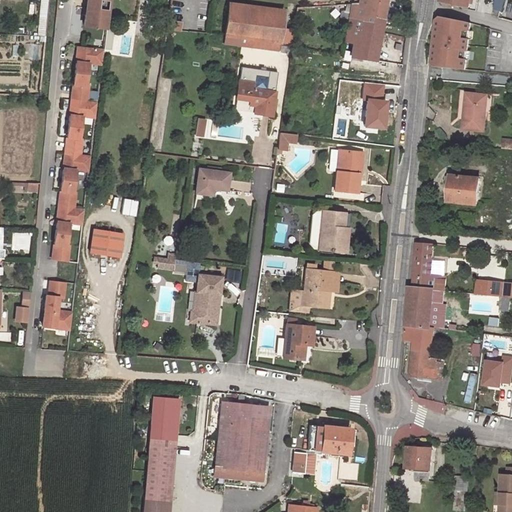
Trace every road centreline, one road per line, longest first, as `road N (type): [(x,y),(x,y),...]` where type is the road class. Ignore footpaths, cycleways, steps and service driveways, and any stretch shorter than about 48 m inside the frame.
road 1 (residential): [(44,365),(30,347),(65,0)]
road 2 (unclassified): [(400,233),(422,0)]
road 3 (residential): [(236,381),(266,174)]
road 4 (unclassified): [(387,388),(400,233)]
road 5 (residential): [(370,405),(236,381)]
road 6 (residential): [(236,381),(112,372)]
